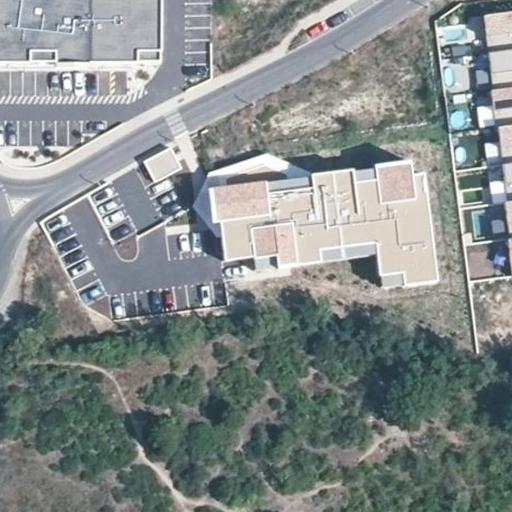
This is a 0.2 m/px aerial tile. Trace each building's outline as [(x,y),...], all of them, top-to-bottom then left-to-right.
[(0,0),(0,64),(29,64),(29,53),(54,53),(54,63),(55,69),(55,67),(88,67),(89,69),(89,63),(137,63),(136,45),(160,45),(160,0),(0,0)] [(488,55),(511,51),(511,14),(483,18),(488,55)] [(137,63),(160,64),(160,45),(136,45),(137,63)] [(493,92),(511,89),(511,51),(488,55),(493,92)] [(29,53),(29,64),(54,63),(54,53),(29,53)] [(499,129),(511,127),(511,89),(493,92),(498,129),(499,129)] [(504,167),(511,165),(511,127),(499,129),(504,167)] [(170,149),(144,162),(155,182),(181,169),(170,149)] [(408,162),(408,164),(375,168),(374,166),(373,166),(374,169),(375,180),(353,183),(352,172),(351,171),(310,176),(310,177),(312,189),(289,192),(288,180),(287,174),(264,165),(224,178),(225,188),(208,190),(208,191),(210,191),(214,222),(212,223),(212,224),(219,223),(224,261),(254,258),(256,270),(278,268),(278,269),(279,269),(279,267),(296,265),(296,267),(297,267),(297,265),(321,262),(320,250),(375,244),(377,256),(379,277),(380,277),(402,274),(404,286),(404,287),(437,283),(422,175),(411,176),(409,162),(408,162)] [(374,169),(352,172),(353,183),(375,180),(374,169)] [(310,177),(288,180),(289,192),(312,189),(310,177)] [(321,262),(377,256),(375,244),(320,250),(321,262)] [(382,288),(404,286),(402,274),(380,277),(382,288)]
